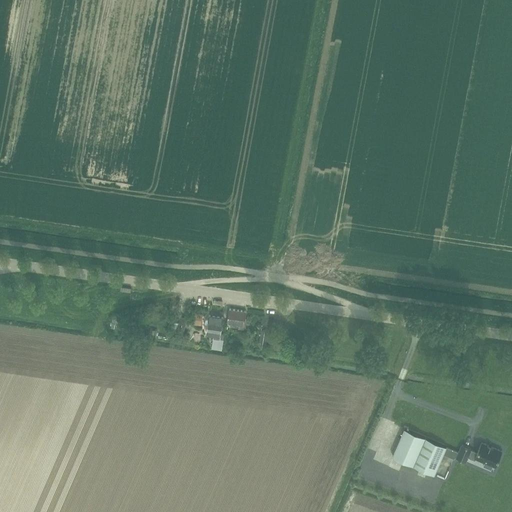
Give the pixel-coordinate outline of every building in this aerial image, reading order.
[(227,325),(244,327),(247,311),(229,309),(227,325)] [(192,312),(190,323),(201,325),(203,314),(192,312)] [(208,323),(207,333),(213,334),(213,337),(212,343),(212,346),(211,348),(222,350),(223,347),(223,345),(224,339),(224,334),(221,333),(222,329),(224,317),(209,315),(209,318),(208,323)] [(180,316),(178,329),(177,333),(184,334),(184,331),(187,317),(180,316)] [(265,347),(268,331),(262,330),(259,346),(265,347)] [(405,429),(393,457),(413,465),(434,474),(446,446),(405,429)] [(462,444),(456,457),(466,462),(469,458),(475,461),(476,458),(485,463),(483,466),(492,469),(493,466),(496,467),(503,450),(482,441),(476,452),(462,444)]
